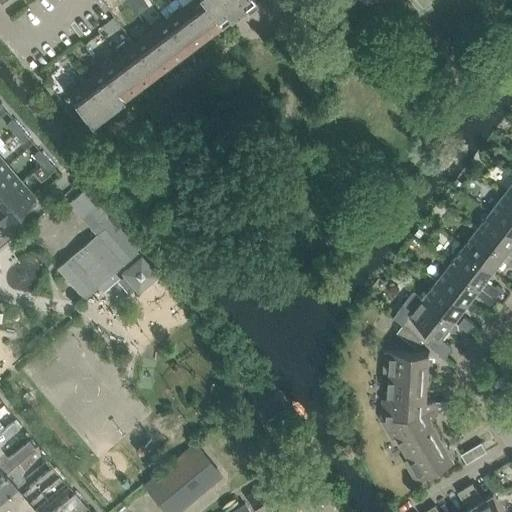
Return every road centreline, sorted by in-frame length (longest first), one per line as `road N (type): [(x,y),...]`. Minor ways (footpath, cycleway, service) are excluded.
road 1 (residential): [(511,439),(472,367),(511,318)]
road 2 (residential): [(406,508),(511,447)]
